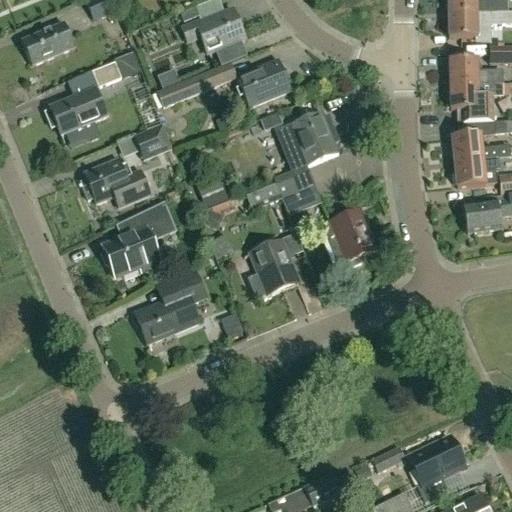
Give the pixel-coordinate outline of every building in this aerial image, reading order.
[(92,23),(115,13),(108,0),(92,0),(84,4),(92,23)] [(446,0),(447,15),(502,14),(506,14),(506,1),(491,1),(491,2),(474,3),(474,0),(446,0)] [(212,1),(197,5),(200,15),(215,11),(212,1)] [(199,24),(181,31),(186,45),(199,40),(206,57),(243,43),(232,13),(223,17),(200,26),(199,24)] [(506,14),(502,14),(447,15),(447,40),(474,39),(474,45),(490,45),(489,27),(511,26),(511,13),(506,14)] [(30,68),(73,50),(63,25),(19,43),(30,68)] [(488,66),(511,66),(511,50),(488,50),(488,66)] [(253,66),(272,59),(269,51),(250,57),(253,66)] [(234,80),(234,81),(247,111),(289,94),(276,62),(235,79),(234,80)] [(449,87),(501,86),(501,73),(493,73),(480,74),(480,65),(477,65),(477,62),(449,62),(449,87)] [(98,90),(120,81),(114,65),(91,74),(98,90)] [(234,81),(234,80),(235,79),(229,65),(155,95),(162,110),(234,81)] [(501,98),(501,86),(449,87),(449,96),(446,96),(447,110),(450,109),(450,112),(460,112),(460,125),(478,125),(493,124),(493,98),(501,98)] [(72,151),(99,140),(92,124),(104,119),(92,91),(48,110),(49,113),(44,115),(50,132),(56,129),(59,138),(65,135),(72,151)] [(327,117),(322,119),(320,113),(281,129),(298,171),(337,155),(333,144),(336,143),(333,136),(334,135),(327,117)] [(453,165),(497,161),(510,160),(508,146),(480,149),(479,139),(494,138),(493,124),(478,125),(460,125),(461,139),(451,140),(453,165)] [(144,164),(172,153),(162,127),(157,129),(157,128),(133,139),(139,153),(144,164)] [(497,161),(453,165),(455,190),(483,187),(483,185),(496,184),(494,172),(498,171),(497,161)] [(118,168),(116,163),(82,177),(84,182),(78,184),(86,203),(92,201),(94,206),(110,200),(114,211),(147,198),(137,174),(129,178),(124,166),(118,168)] [(278,200),(313,187),(307,171),(272,185),(273,186),(278,200)] [(500,198),(511,196),(511,176),(498,178),(500,198)] [(279,202),(278,200),(273,186),(244,198),(249,209),(253,207),(255,212),(279,202)] [(278,200),(279,202),(284,215),(319,201),(313,187),(278,200)] [(511,198),(507,199),(508,203),(495,205),(495,204),(462,208),(466,236),(499,231),(497,219),(511,217),(511,198)] [(231,199),(214,207),(218,215),(235,207),(231,199)] [(163,207),(114,230),(119,242),(101,250),(103,252),(100,256),(104,267),(109,268),(114,280),(138,270),(140,274),(160,266),(151,244),(174,235),(163,207)] [(361,265),(362,261),(361,259),(376,253),(359,210),(320,226),(327,245),(323,246),(333,270),(347,264),(348,267),(352,268),(361,265)] [(257,279),(248,282),(254,299),(260,296),(261,298),(268,295),(268,296),(296,285),(288,266),(286,261),(301,255),(293,237),(279,243),(247,256),(257,279)] [(199,287),(193,273),(163,286),(170,302),(134,317),(146,347),(198,326),(190,307),(204,301),(202,295),(208,293),(205,285),(199,287)] [(424,505),(446,494),(440,481),(463,470),(449,440),(408,460),(422,488),(417,490),(424,505)] [(380,482),(410,465),(402,450),(372,467),(380,482)] [(304,511),(331,500),(327,491),(337,486),(332,477),(267,506),(269,511),(304,511)] [(411,511),(407,503),(400,507),(398,502),(377,511),(411,511)] [(484,511),(479,502),(457,511),(484,511)]
